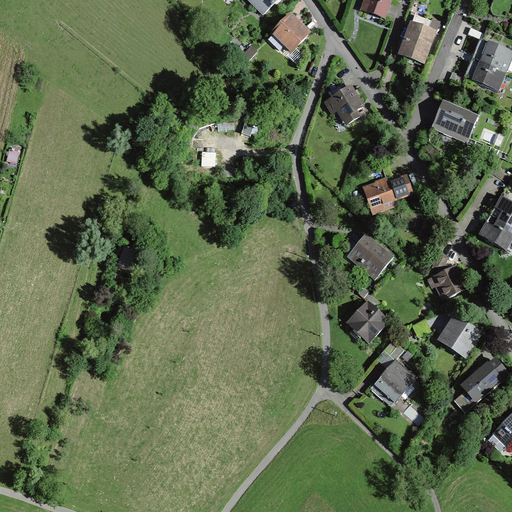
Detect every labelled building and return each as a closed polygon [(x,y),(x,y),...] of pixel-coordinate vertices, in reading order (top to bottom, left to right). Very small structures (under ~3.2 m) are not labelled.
[(248,0),(263,15),(275,4),(272,2),(274,0),(248,0)] [(390,0),(368,0),(365,10),(384,17),(390,0)] [(290,17),(273,34),(274,35),(269,40),(279,50),(284,45),(291,52),(308,35),(290,17)] [(440,22),(432,19),(428,29),(437,32),(440,22)] [(408,33),(401,52),(424,61),(435,32),(419,26),(415,35),(408,33)] [(511,52),(482,40),(485,33),(471,28),(468,35),(480,40),(472,59),(506,72),(511,57),(511,52)] [(257,52),(251,47),(244,55),(250,60),(257,52)] [(466,78),(498,92),(506,72),(472,59),(465,77),(453,72),(450,79),(463,85),(464,84),(466,78)] [(334,99),(348,90),(344,83),(330,92),(334,99)] [(351,88),(348,90),(334,99),(326,104),(332,114),(339,110),(348,124),(360,117),(356,112),(363,107),(351,88)] [(443,102),(432,129),(444,134),(446,129),(469,139),(478,116),(443,102)] [(250,137),(257,118),(248,115),(242,134),(250,137)] [(8,161),(15,163),(18,153),(11,151),(8,161)] [(388,184),(394,182),(387,162),(381,165),(386,179),(388,184)] [(388,184),(386,179),(376,183),(377,184),(364,189),(371,209),(413,194),(407,177),(394,182),(388,184)] [(502,197),(511,203),(511,185),(510,184),(502,197)] [(511,203),(502,197),(479,236),(505,251),(511,239),(511,203)] [(375,281),(394,258),(366,235),(350,254),(368,270),(366,273),(375,281)] [(134,261),(136,256),(123,252),(121,257),(118,266),(132,271),(135,262),(134,261)] [(433,266),(434,266),(433,268),(436,269),(439,275),(436,276),(447,299),(465,290),(454,267),(450,269),(443,265),(448,258),(441,254),(440,255),(439,255),(433,266)] [(376,310),(381,304),(363,287),(358,293),(367,302),(347,324),(354,330),(350,334),(358,342),(362,338),(369,344),(389,322),(376,310)] [(469,352),(480,334),(455,317),(441,338),(442,342),(446,345),(450,344),(452,341),(469,352)] [(412,327),(418,338),(432,332),(426,320),(412,327)] [(393,341),(384,352),(395,361),(395,362),(397,360),(404,351),(393,341)] [(395,362),(395,361),(370,389),(392,408),(418,378),(397,360),(395,362)] [(502,382),(509,377),(495,361),(488,366),(480,373),(477,369),(473,373),(476,376),(463,387),(467,391),(474,400),(483,392),(486,395),(501,382),(502,382)] [(483,392),(474,400),(467,391),(460,397),(470,409),(474,409),(487,398),(486,395),(483,392)] [(511,415),(495,433),(508,446),(511,441),(511,415)]
